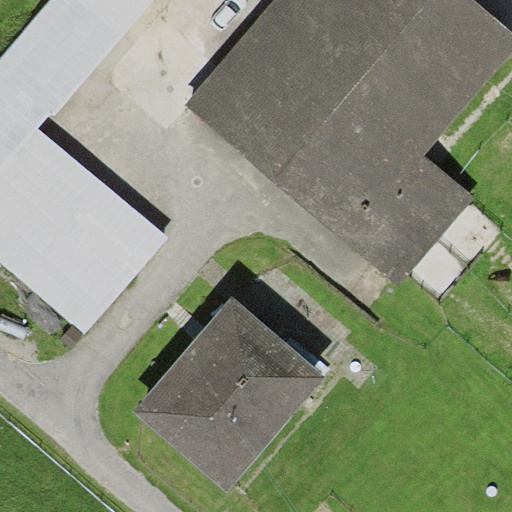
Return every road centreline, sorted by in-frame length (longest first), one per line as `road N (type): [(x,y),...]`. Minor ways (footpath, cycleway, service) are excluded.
road 1 (unknown): [(42,405),(172,215),(182,177),(166,91),(181,49),(223,0)]
road 2 (track): [(167,511),(0,369)]
